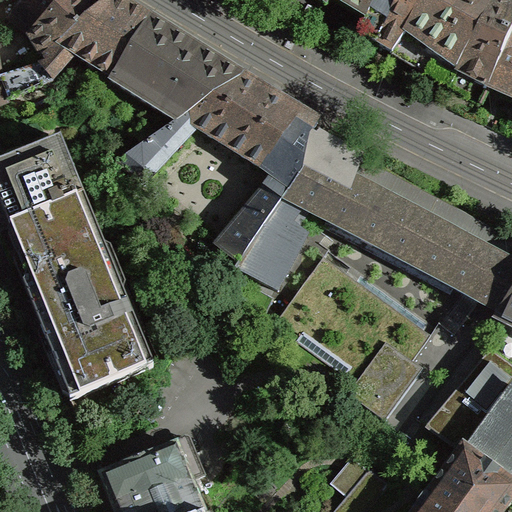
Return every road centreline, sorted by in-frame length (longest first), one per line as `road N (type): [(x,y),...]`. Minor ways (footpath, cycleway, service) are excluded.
road 1 (unclassified): [(171,0),(264,56),(511,180)]
road 2 (secondary): [(0,391),(51,511)]
